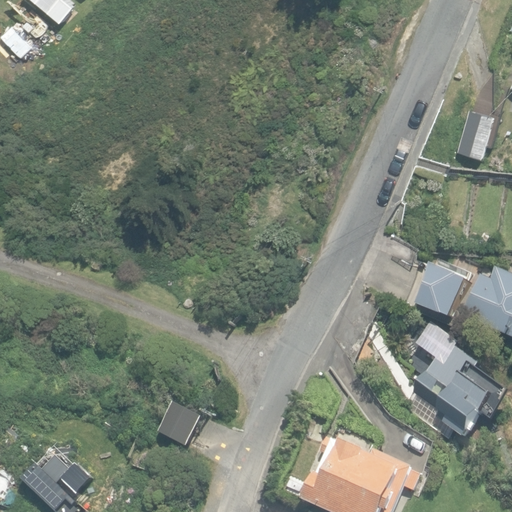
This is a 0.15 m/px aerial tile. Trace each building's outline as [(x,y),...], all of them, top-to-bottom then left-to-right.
[(462,150),(488,157),(498,116),(472,110),(462,150)] [(473,280),(438,266),(422,306),(457,320),(473,280)] [(486,275),(467,317),(511,337),(511,272),(502,268),(498,280),(486,275)] [(440,416),(471,438),(500,398),(475,381),(486,366),(462,349),(450,366),(441,360),(418,393),(444,411),(440,416)] [(162,433),(191,447),(206,417),(177,402),(162,433)] [(305,496),(336,511),(393,511),(415,468),(378,450),(377,452),(369,448),(367,451),(350,443),(349,446),(338,440),(337,442),(331,439),(324,453),(332,456),(321,477),(316,474),(305,496)]
